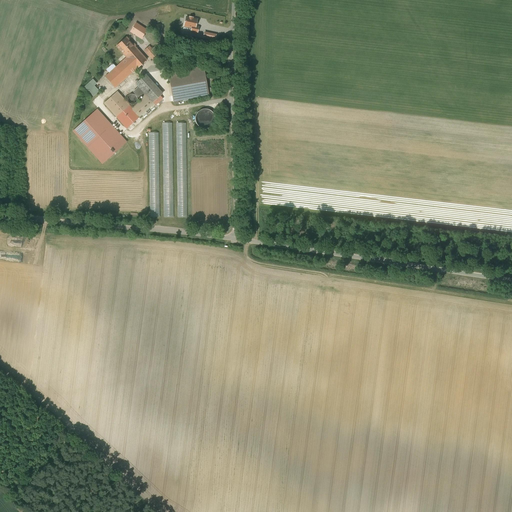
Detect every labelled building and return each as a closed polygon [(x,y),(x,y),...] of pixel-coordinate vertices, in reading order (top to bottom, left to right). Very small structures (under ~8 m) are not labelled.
[(136,48),(126,37),(116,46),(126,58),(136,48)] [(161,55),(154,47),(152,49),(158,57),(161,55)] [(109,73),(105,77),(115,88),(146,59),(136,48),(126,58),(116,67),(109,73)] [(158,57),(152,49),(147,53),(155,63),(160,58),(158,57)] [(113,64),(106,70),(109,73),(116,67),(113,64)] [(203,67),(168,73),(170,83),(174,101),(208,95),(206,83),(203,67)] [(160,96),(143,77),(136,83),(145,94),(152,102),(160,96)] [(98,92),(90,82),(85,87),(93,96),(98,92)] [(129,105),(117,92),(104,103),(116,116),(129,105)] [(137,101),(137,99),(137,97),(136,96),(134,94),(132,94),(130,95),(128,96),(127,97),(127,99),(127,101),(128,103),(130,104),(132,104),(134,104),(136,103),(137,101)] [(152,102),(145,94),(142,96),(144,98),(132,109),(139,117),(154,104),(155,105),(163,98),(160,96),(152,102)] [(199,128),(214,126),(212,109),(197,111),(199,128)] [(128,143),(98,110),(74,132),(103,165),(128,143)]
